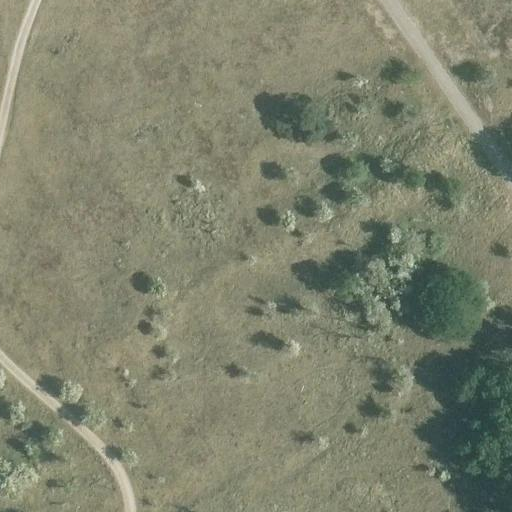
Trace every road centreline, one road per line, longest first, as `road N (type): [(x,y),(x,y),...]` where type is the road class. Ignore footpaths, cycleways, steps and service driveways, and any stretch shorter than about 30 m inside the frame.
road 1 (track): [(511,182),(385,0)]
road 2 (track): [(0,358),(108,456),(131,511)]
road 3 (track): [(35,0),(0,124)]
